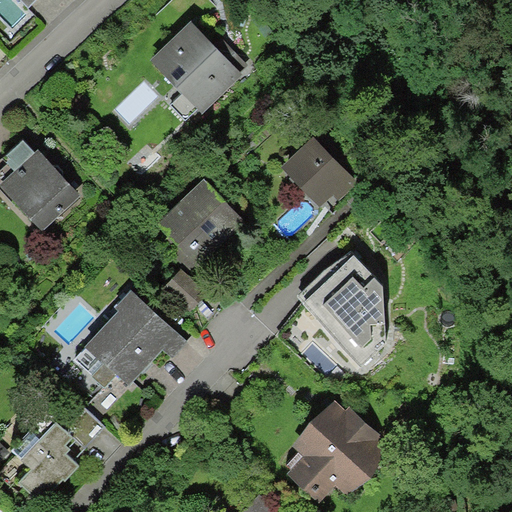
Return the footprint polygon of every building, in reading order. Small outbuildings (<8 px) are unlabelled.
[(15,0),(29,14),(42,0),(15,0)] [(191,24),(151,62),(182,94),(168,107),(183,123),(198,110),(201,114),(241,77),(191,24)] [(17,169),(2,183),(44,228),(78,197),(24,139),(5,156),(17,169)] [(313,141),(282,166),(317,210),(324,205),(334,217),(358,197),(313,141)] [(204,181),(156,225),(195,267),(242,223),(204,181)] [(360,254),(313,291),(340,325),(350,318),(365,337),(403,307),(360,254)] [(182,273),(165,288),(190,315),(207,299),(182,273)] [(186,343),(132,291),(109,312),(113,316),(73,357),(104,389),(119,377),(126,387),(163,349),(171,357),(186,343)] [(86,448),(106,427),(58,382),(25,417),(37,428),(15,451),(32,467),(19,480),(39,499),(76,461),(67,452),(72,447),(64,443),(72,435),(86,448)] [(337,401),(296,441),(307,452),(289,469),(321,500),(338,483),(351,497),(387,461),(365,439),(374,430),(351,407),(347,411),(337,401)] [(272,511),(259,498),(243,511),(272,511)]
